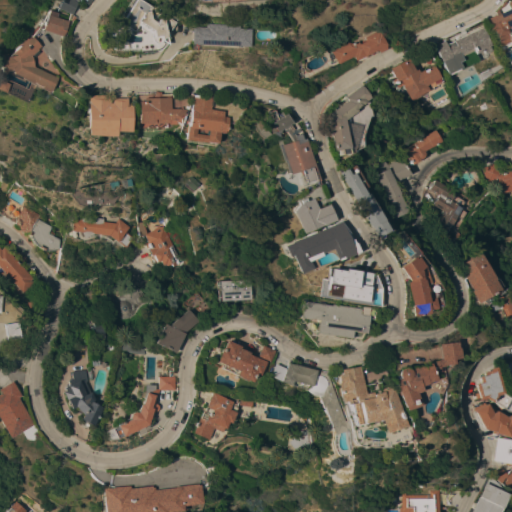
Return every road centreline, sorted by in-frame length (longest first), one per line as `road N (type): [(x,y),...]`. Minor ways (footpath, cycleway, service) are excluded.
road 1 (residential): [(511,154),(444,153),(424,160),(407,181),(406,199),(443,284),(446,312),(435,327),(399,339),(377,332),(347,357),(325,361),(301,360),(227,324),(205,330),(181,355),(157,437),(133,457),(87,462),(65,454),(31,413),(27,396),(55,296)]
road 2 (residential): [(294,111),(230,89),(80,79),(67,62),(66,40),(91,0)]
road 3 (residential): [(377,332),(374,272),(322,190),(294,111)]
road 4 (residential): [(479,0),(371,57),(294,111)]
road 5 (residential): [(451,511),(469,456),(452,392),(479,359),(511,350)]
